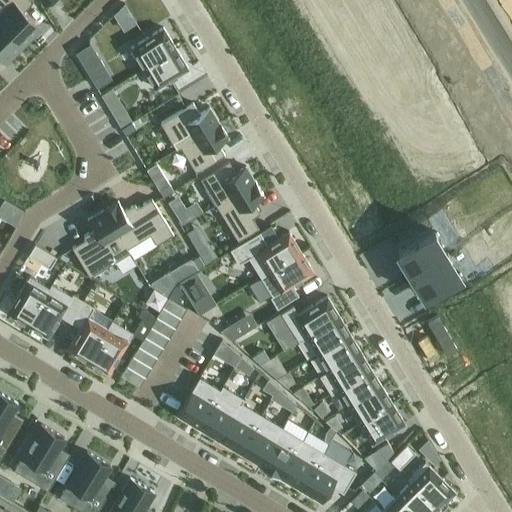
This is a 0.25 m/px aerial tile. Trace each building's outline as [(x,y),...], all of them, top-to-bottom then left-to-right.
[(32,0),(0,0),(0,21),(23,44),(40,27),(23,10),(33,0),(32,0)] [(0,55),(6,61),(23,44),(0,21),(0,55)] [(163,27),(130,47),(143,67),(175,48),(163,27)] [(89,43),(75,52),(96,87),(106,80),(110,78),(89,43)] [(175,48),(143,67),(155,87),(187,68),(175,48)] [(184,89),(174,95),(178,102),(189,96),(184,89)] [(193,102),(160,122),(176,148),(180,146),(180,145),(218,122),(209,107),(199,113),(193,102)] [(123,108),(113,114),(121,127),(131,121),(123,108)] [(218,122),(180,145),(180,146),(195,171),(224,153),(217,143),(227,137),(226,135),(227,135),(219,122),(218,122)] [(228,161),(200,178),(215,204),(254,180),(245,165),(235,171),(228,161)] [(156,162),(146,168),(158,189),(168,183),(156,162)] [(254,180),(215,204),(237,240),(258,227),(252,217),(260,212),(253,201),(263,195),(262,194),(263,193),(255,180),(254,181),(254,180)] [(168,183),(158,189),(163,196),(173,190),(169,183),(168,183)] [(177,194),(168,200),(181,222),(191,216),(185,206),(177,194)] [(103,209),(126,248),(127,247),(150,233),(156,243),(173,233),(151,198),(137,207),(134,204),(124,210),(118,200),(116,201),(116,200),(103,208),(103,209)] [(5,199),(0,206),(0,214),(7,219),(17,225),(25,211),(15,205),(5,199)] [(85,238),(72,247),(89,276),(129,251),(127,247),(126,248),(103,209),(88,218),(94,228),(83,235),(85,238)] [(433,226),(397,248),(411,272),(446,250),(447,249),(433,226)] [(259,231),(230,249),(238,263),(248,256),(260,276),(300,251),(288,231),(267,244),(259,231)] [(34,243),(28,253),(49,266),(55,255),(34,243)] [(209,245),(199,252),(205,262),(215,256),(209,245)] [(411,272),(410,273),(423,294),(459,272),(446,250),(411,272)] [(300,251),(260,276),(272,295),(270,296),(276,307),(298,294),(292,284),(313,271),(300,251)] [(198,254),(191,258),(197,268),(204,264),(198,254)] [(29,275),(7,311),(27,324),(49,287),(48,287),(29,275)] [(49,287),(27,324),(47,336),(60,315),(70,321),(83,299),(72,293),(71,295),(51,282),(48,287),(49,287)] [(293,304),(280,312),(298,341),(307,336),(306,335),(339,316),(326,295),(298,313),(293,304)] [(168,296),(162,306),(181,318),(186,308),(168,296)] [(80,327),(67,348),(87,360),(107,328),(106,327),(88,316),(94,306),(83,299),(70,321),(80,327)] [(478,303),(456,316),(462,326),(459,328),(465,337),(490,322),(478,303)] [(162,306),(156,316),(175,327),(181,318),(162,306)] [(156,316),(150,326),(169,337),(175,327),(156,316)] [(339,316),(306,335),(307,336),(316,353),(349,333),(339,316)] [(107,328),(87,360),(108,372),(132,332),(111,319),(106,327),(107,328)] [(490,322),(465,337),(476,357),(502,341),(490,322)] [(150,326),(144,336),(163,347),(169,337),(150,326)] [(349,333),(316,353),(326,370),(327,371),(360,350),(349,333)] [(144,336),(138,346),(157,357),(163,347),(144,336)] [(138,346),(132,355),(151,367),(157,357),(138,346)] [(326,370),(319,375),(330,393),(339,388),(338,388),(371,368),(360,350),(327,371),(326,370)] [(132,355),(126,365),(145,377),(151,367),(132,355)] [(126,365),(120,375),(139,386),(145,377),(126,365)] [(371,368),(338,388),(339,388),(349,405),(381,385),(371,368)] [(199,376),(176,414),(197,426),(220,389),(199,376)] [(220,389),(197,426),(218,439),(241,401),(244,397),(222,384),(219,388),(220,389)] [(381,385),(349,405),(359,422),(392,403),(381,385)] [(0,391),(0,455),(1,454),(18,426),(7,419),(13,410),(17,402),(0,391)] [(241,401),(218,439),(238,451),(261,414),(241,401)] [(392,403),(359,422),(372,443),(404,423),(392,403)] [(261,414),(238,451),(259,464),(282,426),(261,414)] [(40,423),(13,468),(47,489),(64,461),(54,454),(58,446),(64,437),(40,423)] [(259,464),(258,465),(279,477),(280,476),(302,438),(282,426),(259,464)] [(302,438),(280,476),(300,488),(323,451),(302,438)] [(406,443),(390,459),(399,468),(415,452),(406,443)] [(86,450),(59,496),(85,511),(95,511),(110,489),(99,483),(110,465),(86,450)] [(323,451),(300,488),(321,501),(331,485),(343,492),(355,470),(323,451)] [(380,464),(374,470),(380,477),(387,470),(380,464)] [(428,464),(411,480),(438,507),(442,503),(443,504),(447,500),(446,499),(455,491),(428,464)] [(373,471),(362,482),(369,489),(380,478),(373,471)] [(140,511),(144,507),(153,491),(130,477),(108,511),(140,511)] [(411,480),(397,495),(413,511),(433,511),(438,507),(411,480)] [(368,495),(361,488),(350,500),(357,507),(368,495)] [(413,511),(397,495),(382,509),(385,511),(413,511)]
